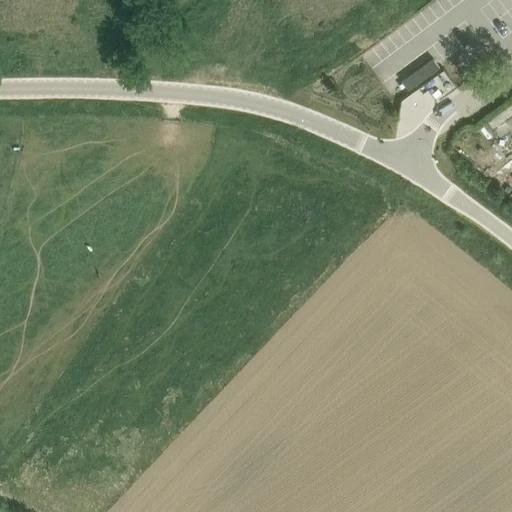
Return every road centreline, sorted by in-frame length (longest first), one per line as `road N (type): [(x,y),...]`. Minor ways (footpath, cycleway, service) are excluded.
road 1 (unclassified): [(408,168),(347,134),(251,101),(0,89)]
road 2 (unclassified): [(511,75),(448,107),(408,168)]
road 3 (unclassified): [(511,240),(408,168)]
